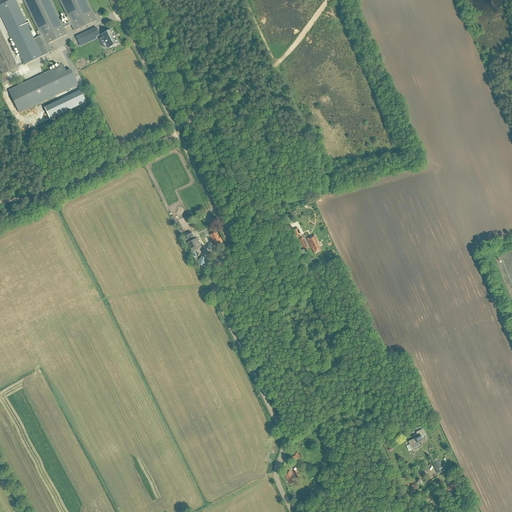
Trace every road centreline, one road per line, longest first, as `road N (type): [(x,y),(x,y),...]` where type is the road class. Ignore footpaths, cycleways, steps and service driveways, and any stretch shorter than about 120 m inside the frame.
road 1 (unclassified): [(286,511),(273,488),(277,440),(210,292),(221,229),(109,0)]
road 2 (track): [(0,201),(48,195),(175,136),(273,67)]
